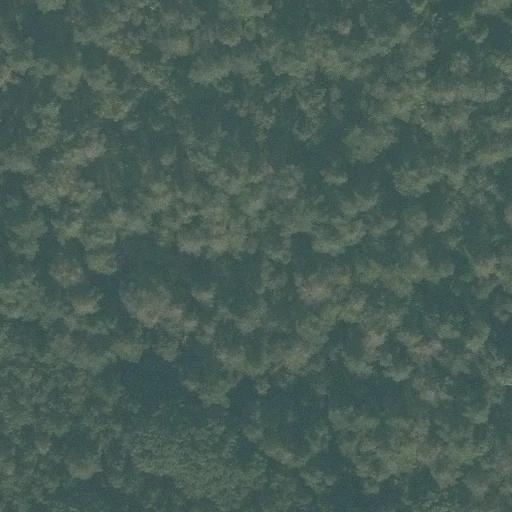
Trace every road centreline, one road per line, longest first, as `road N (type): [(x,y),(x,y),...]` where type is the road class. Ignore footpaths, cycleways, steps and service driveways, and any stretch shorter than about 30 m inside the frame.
road 1 (track): [(0,151),(88,0)]
road 2 (track): [(511,374),(433,511)]
